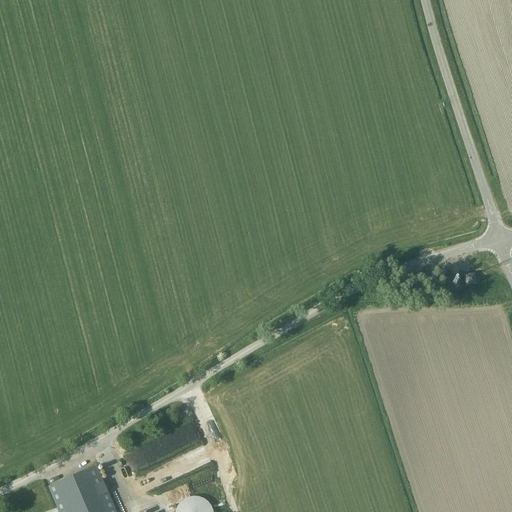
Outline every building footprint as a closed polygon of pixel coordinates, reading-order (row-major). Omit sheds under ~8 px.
[(466,285),(475,284),(474,275),(465,276),(466,285)] [(140,445),(145,463),(174,455),(172,446),(173,445),(171,437),(140,445)] [(212,463),(205,447),(178,459),(185,475),(212,463)] [(115,511),(96,466),(48,487),(58,510),(53,511),(115,511)] [(212,511),(211,510),(210,507),(208,504),(206,502),(203,500),(200,498),(197,498),(194,497),(191,498),(187,498),(185,500),(183,501),(182,502),(180,504),(178,507),(176,510),(175,511),(212,511)]
